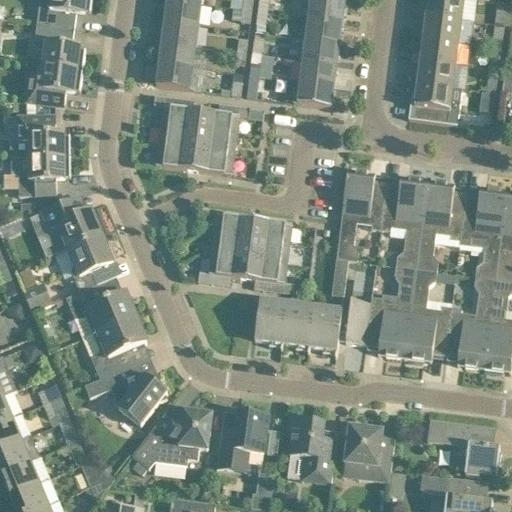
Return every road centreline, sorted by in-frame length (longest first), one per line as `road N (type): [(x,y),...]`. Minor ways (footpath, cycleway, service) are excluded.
road 1 (residential): [(511,411),(233,387),(208,374),(191,352),(141,227)]
road 2 (residential): [(141,227),(213,200),(299,205),(316,138),(377,142)]
road 3 (residential): [(141,227),(122,174),(119,134),(132,0)]
road 4 (residential): [(377,142),(391,0)]
road 5 (residential): [(511,158),(377,142)]
